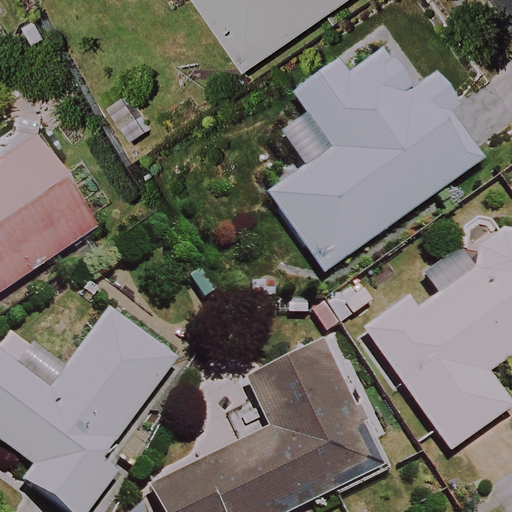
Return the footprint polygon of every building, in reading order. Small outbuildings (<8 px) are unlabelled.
[(197,0),(248,73),(351,0),(197,0)] [(410,101),(369,43),(288,100),(327,156),(267,199),(320,275),(478,164),(425,90),(410,101)] [(0,294),(91,233),(30,144),(0,163),(0,294)] [(511,232),(468,265),(473,271),(415,315),(405,301),(357,336),(447,456),(509,410),(485,378),(511,357),(511,232)] [(173,362),(106,313),(46,396),(0,362),(0,444),(34,469),(23,484),(60,511),(87,511),(114,476),(99,464),(173,362)] [(294,511),(377,472),(319,350),(244,385),(268,434),(148,492),(157,511),(294,511)]
